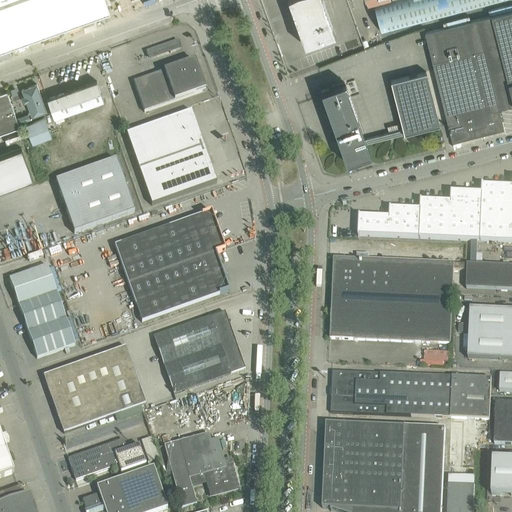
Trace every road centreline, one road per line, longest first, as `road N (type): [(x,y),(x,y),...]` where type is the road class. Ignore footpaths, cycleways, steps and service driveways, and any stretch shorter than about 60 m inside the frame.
road 1 (tertiary): [(299,511),(308,196)]
road 2 (tertiary): [(269,203),(260,511)]
road 3 (unclassified): [(202,0),(0,71)]
road 4 (tertiary): [(202,0),(269,203)]
road 5 (unclassified): [(308,196),(511,146)]
road 6 (tertiary): [(308,196),(244,0)]
road 7 (unclassified): [(0,332),(63,511)]
